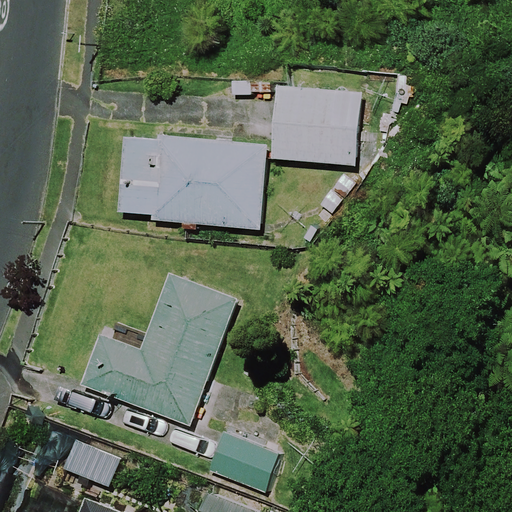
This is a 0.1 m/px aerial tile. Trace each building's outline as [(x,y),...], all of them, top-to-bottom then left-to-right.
[(364,96),(283,90),(277,162),(358,169),(364,96)] [(268,150),(133,141),(127,222),(262,232),(268,150)] [(241,304),(173,279),(146,351),(106,337),(87,388),(150,411),(195,428),(241,304)] [(276,449),(223,434),(211,476),(264,491),(276,449)] [(251,511),(210,499),(205,511),(251,511)]
